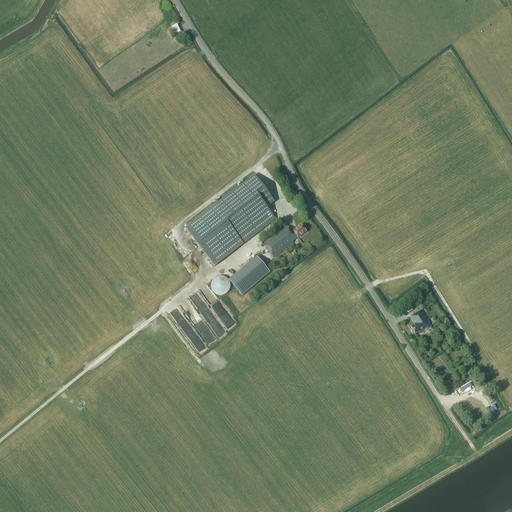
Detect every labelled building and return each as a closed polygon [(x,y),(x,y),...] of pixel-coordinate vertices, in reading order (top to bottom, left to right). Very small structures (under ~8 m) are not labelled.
[(172,27),(175,35),(181,32),(177,24),(172,27)] [(271,222),(275,219),(266,207),(273,201),(255,177),(187,230),(214,266),(243,243),(240,239),(268,218),(271,222)] [(298,239),(307,232),(301,225),(292,231),(293,232),(293,233),(287,226),(280,232),(275,226),(271,230),(275,235),(263,244),(274,258),(293,243),(292,242),(297,238),(298,239)] [(266,253),(261,258),(269,266),(274,262),(266,253)] [(270,272),(257,257),(229,280),(242,296),(270,272)] [(222,276),(221,276),(219,276),(217,277),(216,278),(214,279),(212,281),(211,283),(211,284),(211,286),(211,289),(212,290),(213,292),(214,293),(216,295),(217,295),(219,296),(221,296),(222,296),(224,295),(226,294),(228,293),(229,292),(230,289),(230,288),(230,286),(230,284),(230,283),(229,280),(228,279),(226,278),(224,277),(222,276)] [(188,299),(180,304),(183,309),(187,307),(189,309),(186,311),(191,319),(195,316),(196,317),(198,316),(188,299)] [(411,327),(411,328),(415,334),(419,332),(427,328),(427,329),(431,326),(422,311),(410,318),(414,325),(411,327)] [(197,327),(204,322),(201,319),(194,324),(197,327)]
